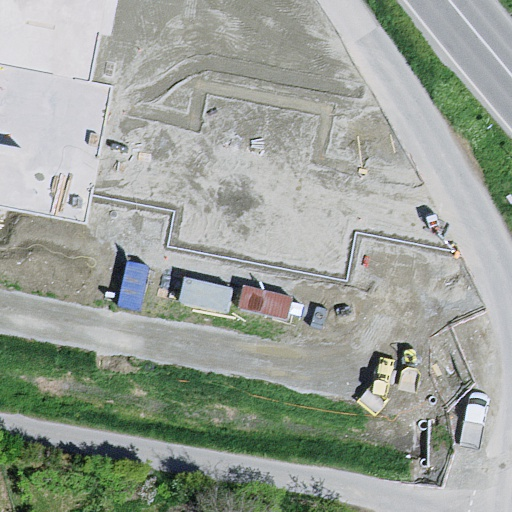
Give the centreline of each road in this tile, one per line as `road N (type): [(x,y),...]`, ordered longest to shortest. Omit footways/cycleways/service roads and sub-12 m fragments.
road 1 (unclassified): [(457,511),(0,422)]
road 2 (unclassified): [(330,0),(487,239),(511,312)]
